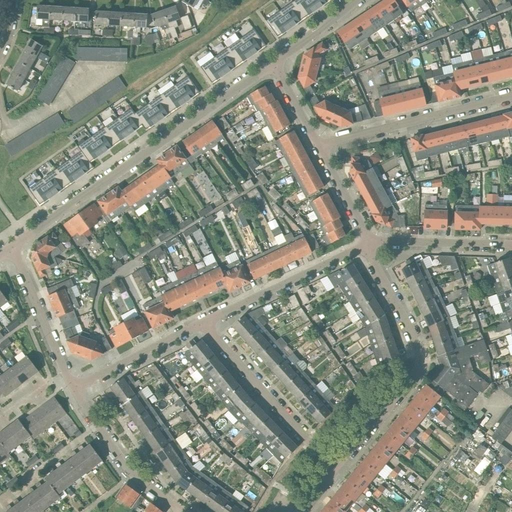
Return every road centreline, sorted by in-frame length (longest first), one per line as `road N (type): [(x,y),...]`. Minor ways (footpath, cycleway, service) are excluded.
road 1 (residential): [(9,248),(276,55)]
road 2 (residential): [(335,467),(422,361),(368,241)]
road 3 (residential): [(335,467),(206,320)]
road 4 (residential): [(323,143),(511,97)]
road 5 (residential): [(368,241),(206,320)]
road 6 (residential): [(206,320),(70,384)]
road 7 (residential): [(511,246),(368,241)]
road 8 (residential): [(65,375),(9,248)]
road 9 (residential): [(96,424),(0,506)]
road 10 (residential): [(182,511),(96,424)]
